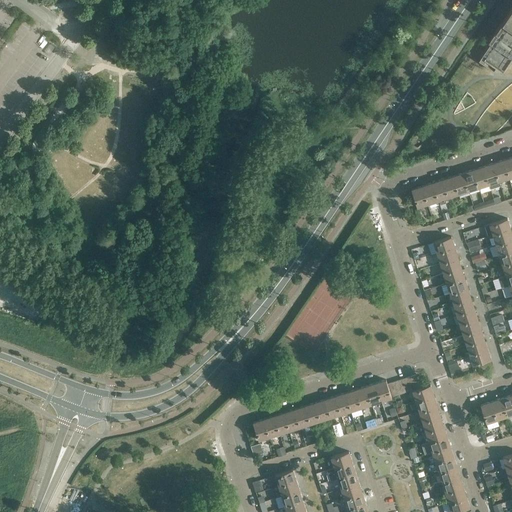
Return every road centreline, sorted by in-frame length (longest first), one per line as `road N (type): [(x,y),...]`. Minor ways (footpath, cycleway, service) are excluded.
road 1 (secondary): [(87,415),(143,415),(202,381),(316,229)]
road 2 (secondary): [(316,229),(238,325),(183,377),(145,394),(93,391)]
road 3 (unclassified): [(237,474),(229,420),(331,381),(432,355)]
road 4 (secondary): [(316,229),(440,43)]
road 5 (unclassified): [(237,474),(359,437),(382,511)]
road 6 (unclassified): [(511,142),(392,183),(385,198),(399,241)]
